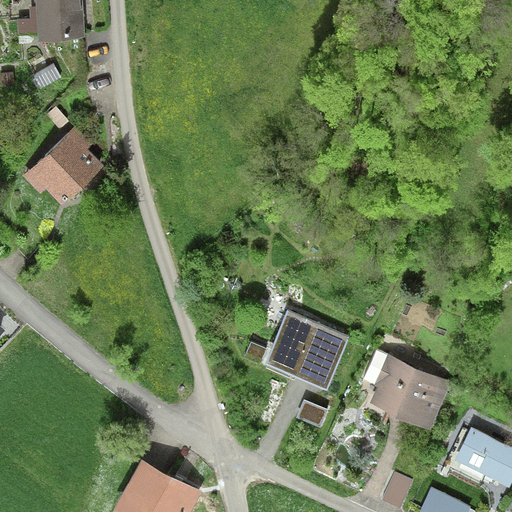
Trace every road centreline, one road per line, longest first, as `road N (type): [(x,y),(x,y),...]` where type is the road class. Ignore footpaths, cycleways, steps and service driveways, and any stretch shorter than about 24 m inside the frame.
road 1 (residential): [(221,446),(136,170),(116,0)]
road 2 (residential): [(221,446),(118,384),(0,283)]
road 3 (residential): [(359,511),(221,446)]
